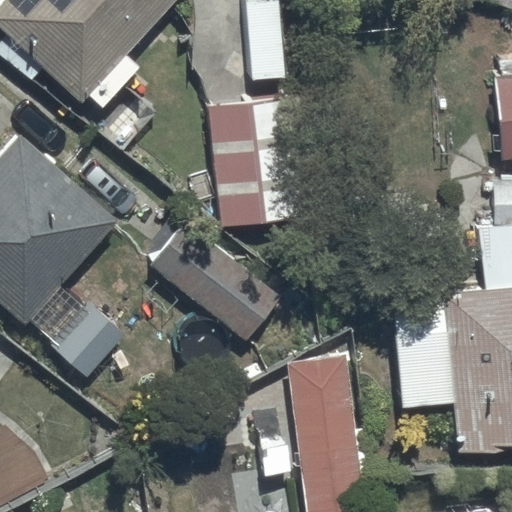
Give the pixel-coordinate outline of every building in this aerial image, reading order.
[(0,0),(0,19),(78,90),(83,86),(94,96),(132,55),(118,43),(156,0),(0,0)] [(288,88),(202,98),(215,217),(302,207),(288,88)] [(0,137),(0,298),(17,314),(24,307),(56,336),(86,303),(52,272),(109,208),(14,122),(0,137)] [(243,331),(278,286),(179,210),(144,255),(243,331)] [(511,272),(435,281),(439,319),(390,324),(398,396),(446,391),(451,440),(503,435),(503,430),(511,428),(511,272)] [(343,346),(284,353),(303,511),(359,511),(348,421),(363,419),(360,394),(349,395),(343,346)] [(490,511),(489,503),(425,511),(424,511),(490,511)]
